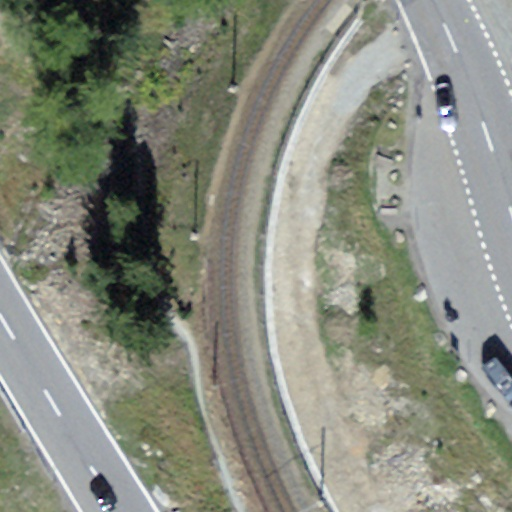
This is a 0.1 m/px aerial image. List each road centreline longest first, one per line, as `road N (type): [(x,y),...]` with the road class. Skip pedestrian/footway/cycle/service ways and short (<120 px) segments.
road 1 (primary): [(0,310),(119,511)]
road 2 (primary): [(511,209),(435,0)]
